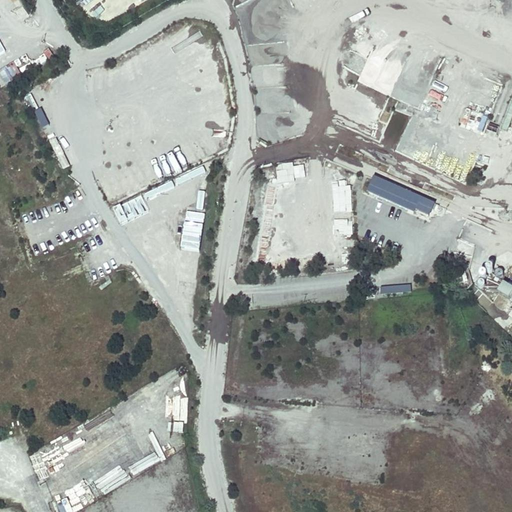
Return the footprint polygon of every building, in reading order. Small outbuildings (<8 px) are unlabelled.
[(32,56),(27,59),(33,70),(39,67),(32,56)] [(50,143),(59,171),(68,168),(59,140),(50,143)] [(349,185),(352,173),(345,172),(343,184),(349,185)] [(109,198),(122,194),(117,178),(104,183),(109,198)] [(374,181),(368,196),(431,221),(437,205),(374,181)] [(511,290),(505,286),(499,295),(511,302),(511,290)] [(60,440),(48,447),(52,454),(64,447),(60,440)]
